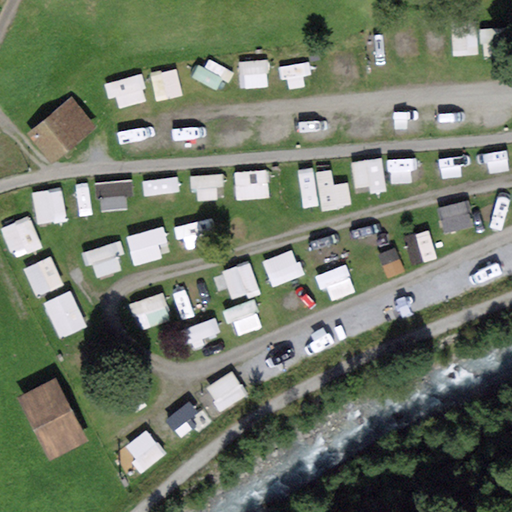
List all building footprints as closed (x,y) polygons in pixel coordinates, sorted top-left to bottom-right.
[(114,78),(119,104),(150,98),(145,72),(114,78)] [(71,103),(33,133),(51,154),(88,124),(71,103)] [(361,187),(388,183),(384,154),(356,158),(361,187)] [(317,164),(302,166),(307,202),(322,201),(317,164)] [(351,179),(336,180),(335,166),(321,166),(324,204),(353,202),(351,179)] [(240,195),(273,194),(271,167),(239,168),(240,195)] [(202,196),(217,196),(216,171),(201,172),(202,196)] [(152,177),(153,200),(179,198),(177,176),(152,177)] [(133,206),(134,178),(102,177),(101,205),(133,206)] [(64,184),(36,189),(42,219),(70,215),(64,184)] [(442,202),(447,227),(476,222),(472,196),(442,202)] [(6,222),(16,253),(44,244),(34,213),(6,222)] [(162,224),(130,231),(137,261),(169,254),(162,224)] [(407,231),(412,260),(437,255),(432,227),(407,231)] [(91,245),(97,273),(127,266),(121,239),(91,245)] [(298,247),(267,255),(274,281),(305,272),(298,247)] [(40,293),(67,281),(53,251),(27,263),(40,293)] [(228,265),(234,295),(262,289),(255,259),(228,265)] [(331,296),(357,289),(350,262),(324,268),(331,296)] [(75,285),(47,297),(63,335),(91,323),(75,285)] [(165,287),(136,298),(146,326),(176,316),(165,287)] [(239,331),(265,325),(259,297),(232,303),(239,331)] [(211,382),(224,406),(250,392),(237,368),(211,382)] [(27,402),(50,447),(77,433),(54,388),(27,402)] [(142,466),(168,454),(156,426),(129,438),(142,466)]
